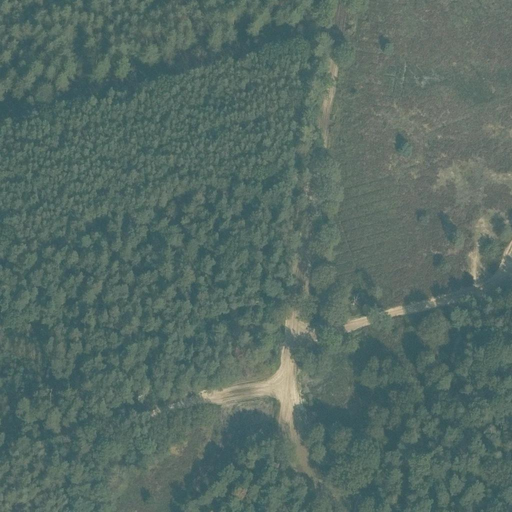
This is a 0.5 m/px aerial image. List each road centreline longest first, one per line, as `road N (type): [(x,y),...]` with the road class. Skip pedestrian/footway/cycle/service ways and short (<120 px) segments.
road 1 (track): [(340,0),(286,381),(295,432),(326,511)]
road 2 (track): [(314,173),(0,256)]
road 3 (track): [(511,257),(472,313),(447,377),(355,511)]
road 4 (track): [(286,381),(0,455)]
road 5 (track): [(488,289),(291,340)]
